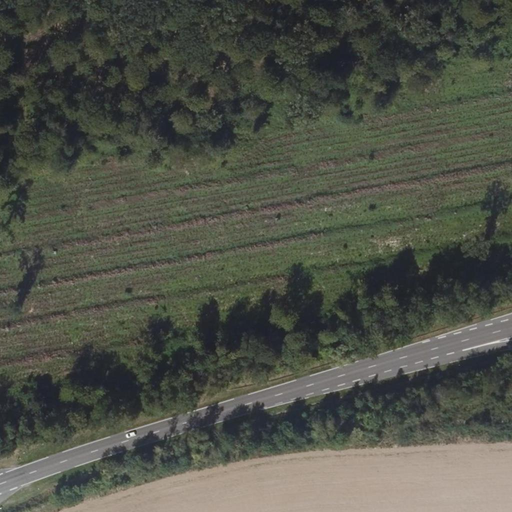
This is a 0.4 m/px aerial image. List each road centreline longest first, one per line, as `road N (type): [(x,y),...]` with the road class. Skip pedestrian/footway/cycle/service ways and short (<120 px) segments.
road 1 (secondary): [(0,485),(362,370)]
road 2 (secondary): [(362,370),(511,328)]
road 3 (primary): [(362,370),(511,344)]
